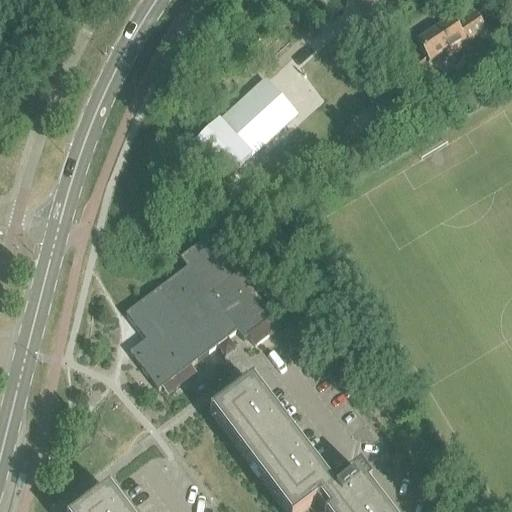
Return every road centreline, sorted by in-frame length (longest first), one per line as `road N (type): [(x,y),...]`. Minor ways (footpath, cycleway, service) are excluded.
road 1 (secondary): [(57,229),(95,110),(158,0)]
road 2 (secondary): [(0,454),(57,229)]
road 3 (residential): [(400,511),(280,360)]
